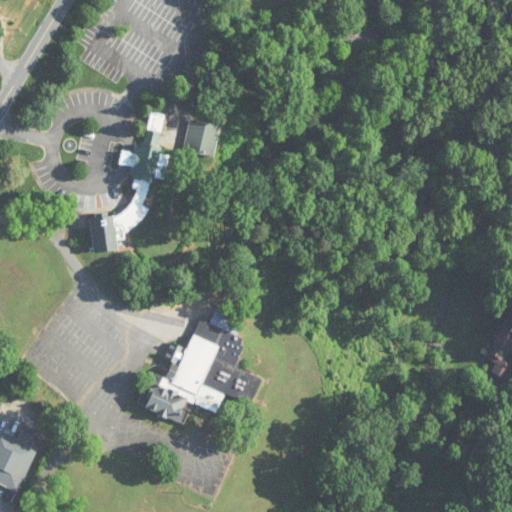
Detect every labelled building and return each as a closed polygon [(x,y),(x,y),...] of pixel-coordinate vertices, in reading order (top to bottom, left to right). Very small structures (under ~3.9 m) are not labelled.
[(336,33),(338,50),(384,45),(382,27),(336,33)] [(93,215),(91,251),(117,252),(118,233),(137,234),(147,205),(147,198),(163,156),(160,155),(162,116),(152,112),(147,124),(147,126),(137,154),(122,153),(121,164),(134,165),(133,189),(135,190),(125,217),(93,215)] [(220,125),(190,119),(183,150),(213,157),(220,125)] [(181,424),(191,401),(218,413),(225,395),(250,406),(261,378),(235,367),(245,342),(237,338),(245,318),(217,306),(210,324),(200,319),(187,351),(174,345),(161,375),(155,373),(141,407),(181,424)] [(503,364),(511,349),(511,317),(509,316),(485,354),(503,364)] [(0,483),(20,491),(38,446),(0,430),(0,483)]
